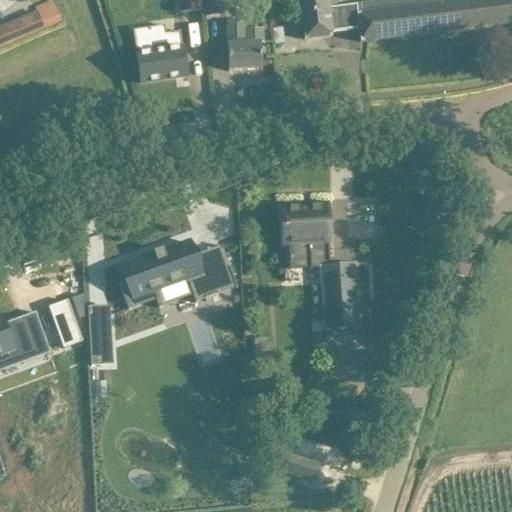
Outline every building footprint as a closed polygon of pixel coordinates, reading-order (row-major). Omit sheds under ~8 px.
[(178,0),(180,15),(200,13),(198,0),(178,0)] [(225,0),(205,0),(206,16),(226,15),(225,0)] [(336,0),(298,0),(303,33),(304,41),(332,37),(331,33),(358,30),(360,43),(511,24),(511,0),(403,0),(338,8),(336,0)] [(261,71),(260,44),(264,44),(263,30),(245,30),(245,23),(227,23),(228,72),(261,71)] [(164,27),(132,32),(140,85),(187,78),(180,33),(166,35),(164,27)] [(302,208),(281,209),(283,245),(288,245),(289,271),(320,269),(329,269),(329,266),(328,243),(329,243),(327,212),(327,207),(326,207),(326,212),(302,214),(302,208)] [(122,284),(118,285),(128,312),(131,310),(131,309),(155,300),(158,310),(162,308),(161,306),(192,295),(195,304),(236,289),(229,269),(228,270),(228,271),(202,280),(194,257),(189,244),(163,253),(162,251),(161,251),(162,254),(154,256),(153,254),(152,254),(153,257),(121,268),(127,283),(122,285),(122,284)] [(329,269),(320,269),(324,332),(325,332),(325,331),(360,329),(360,330),(361,330),(361,329),(370,328),(368,299),(358,299),(356,265),(329,266),(329,269)] [(82,343),(67,302),(48,309),(63,350),(82,343)] [(90,308),(87,308),(91,368),(93,368),(93,366),(110,365),(107,309),(90,310),(90,308)] [(0,320),(0,355),(11,352),(13,360),(32,353),(22,325),(5,332),(1,320),(0,320)] [(283,473),(314,483),(319,466),(288,456),(283,473)]
